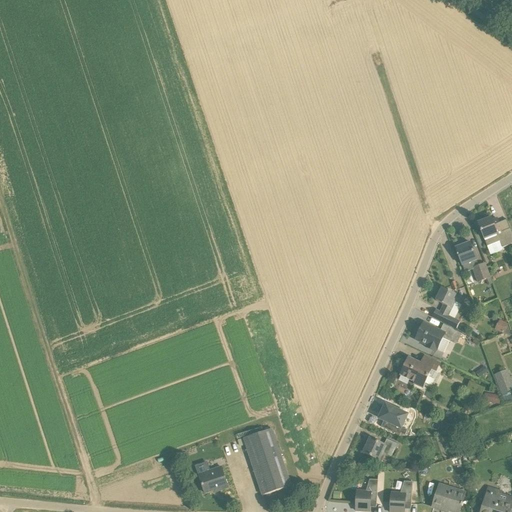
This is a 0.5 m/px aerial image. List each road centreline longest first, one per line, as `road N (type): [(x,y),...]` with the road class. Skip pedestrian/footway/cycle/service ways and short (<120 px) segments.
road 1 (residential): [(321,511),(434,237),(511,177)]
road 2 (track): [(0,193),(100,511)]
road 3 (track): [(437,232),(376,53)]
